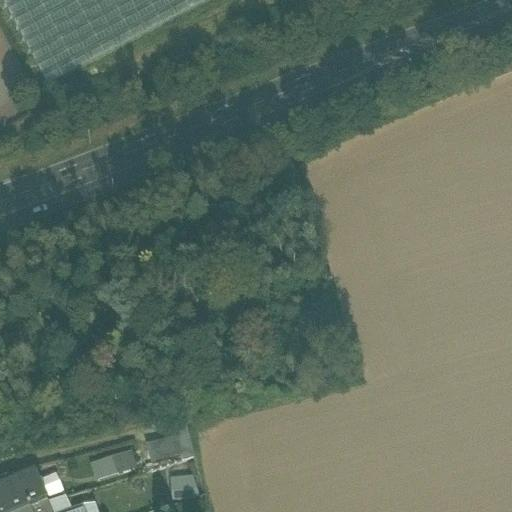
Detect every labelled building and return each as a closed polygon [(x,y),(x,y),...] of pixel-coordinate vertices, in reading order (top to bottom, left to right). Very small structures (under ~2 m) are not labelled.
[(0,0),(0,1),(47,89),(214,0),(0,0)] [(21,339),(23,349),(43,344),(41,334),(21,339)] [(244,365),(250,386),(264,382),(258,361),(244,365)] [(0,418),(12,413),(4,395),(0,396),(0,418)] [(187,428),(174,432),(175,439),(180,459),(181,463),(195,458),(187,428)] [(175,439),(146,447),(151,466),(180,459),(175,439)] [(131,454),(90,467),(96,484),(137,470),(131,454)] [(57,477),(41,484),(50,503),(65,496),(57,477)] [(0,493),(0,499),(38,483),(36,478),(0,493)] [(192,479),(170,480),(172,502),(199,500),(192,479)] [(49,507),(38,483),(0,499),(0,511),(35,511),(45,508),(46,507),(49,507)] [(72,511),(67,501),(49,507),(46,507),(45,508),(47,511),(72,511)]
